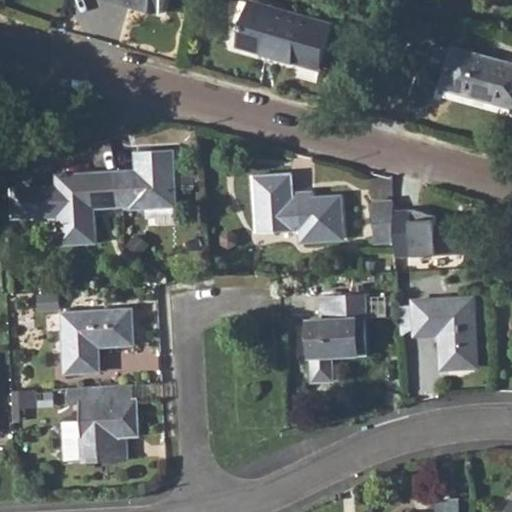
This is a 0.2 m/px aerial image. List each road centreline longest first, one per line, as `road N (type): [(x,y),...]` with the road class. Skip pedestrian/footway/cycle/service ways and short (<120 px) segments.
road 1 (residential): [(511,189),(0,40)]
road 2 (residential): [(511,423),(427,430),(226,511)]
road 3 (residential): [(276,302),(213,305),(187,322),(198,472),(212,511)]
